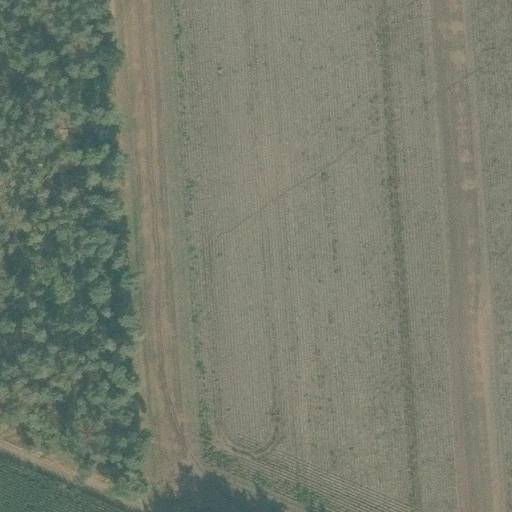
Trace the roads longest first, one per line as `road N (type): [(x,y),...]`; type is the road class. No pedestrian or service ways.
road 1 (track): [(104,0),(139,507)]
road 2 (track): [(0,445),(139,507)]
